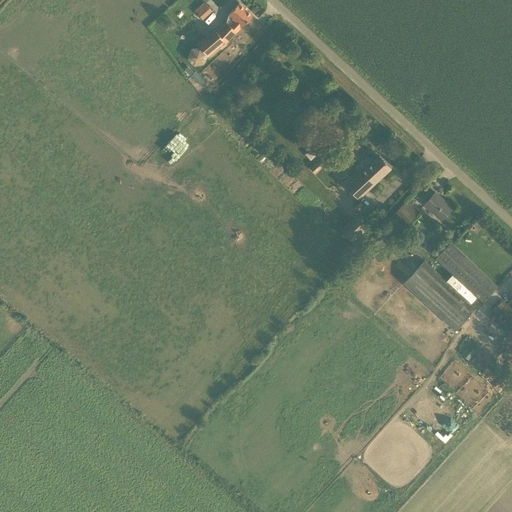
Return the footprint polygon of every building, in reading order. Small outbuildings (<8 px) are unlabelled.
[(204,19),(214,10),(205,1),(195,10),(204,19)] [(234,22),(231,25),(230,26),(226,22),(216,33),(215,31),(198,45),(208,56),(220,46),(222,49),(227,45),(226,44),(238,32),(252,15),(239,3),(229,14),(233,18),(231,20),(234,22)] [(200,84),(205,79),(196,71),(191,76),(200,84)] [(346,124),(352,117),(339,105),(332,112),(346,124)] [(305,153),(310,159),(315,156),(310,149),(305,153)] [(314,174),(331,159),(326,153),(309,168),(314,174)] [(358,199),(384,175),(391,169),(379,156),(346,187),(358,199)] [(441,220),(452,208),(435,192),(424,204),(441,220)] [(404,228),(411,220),(418,213),(406,202),(392,217),(404,228)] [(354,217),(340,229),(352,242),(366,230),(354,217)] [(479,269),(450,242),(436,258),(484,301),(497,286),(488,278),(479,269)] [(456,331),(470,316),(418,267),(404,282),(456,331)] [(511,327),(511,310),(503,301),(494,310),(511,327)] [(468,358),(474,353),(465,345),(460,350),(468,358)]
